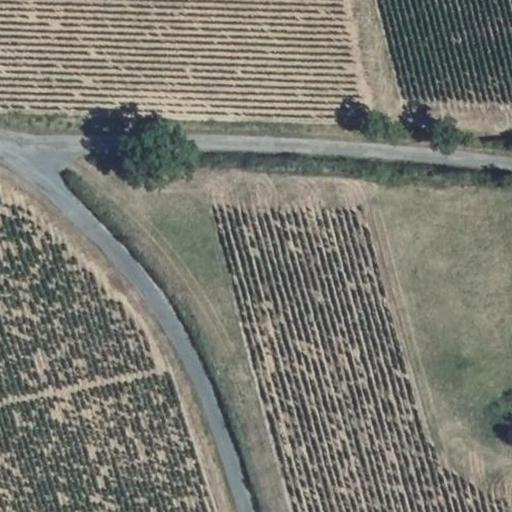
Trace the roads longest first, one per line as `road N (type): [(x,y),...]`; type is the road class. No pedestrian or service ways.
road 1 (unclassified): [(0,138),(285,144),(511,164)]
road 2 (unclassified): [(0,156),(49,184),(174,323),(226,439),(248,511)]
